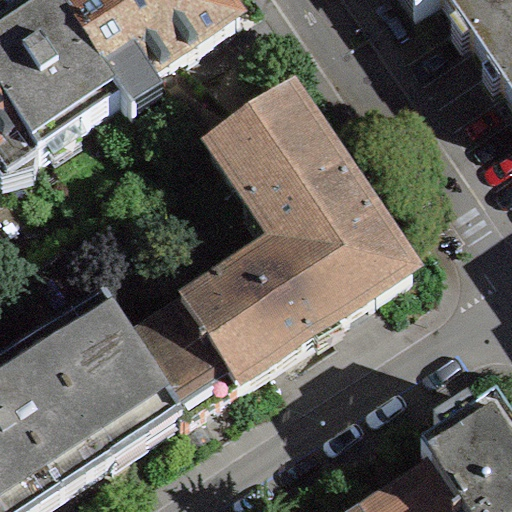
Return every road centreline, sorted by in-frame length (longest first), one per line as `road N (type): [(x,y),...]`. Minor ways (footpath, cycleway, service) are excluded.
road 1 (residential): [(511,325),(216,511)]
road 2 (residential): [(490,268),(305,0)]
